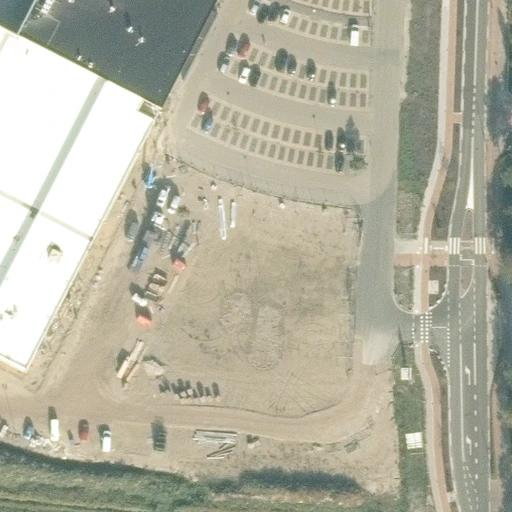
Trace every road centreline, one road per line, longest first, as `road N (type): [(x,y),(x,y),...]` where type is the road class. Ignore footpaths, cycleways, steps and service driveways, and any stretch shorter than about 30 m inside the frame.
road 1 (tertiary): [(473,116),(453,249),(465,511)]
road 2 (tertiary): [(481,511),(480,140),(473,116)]
